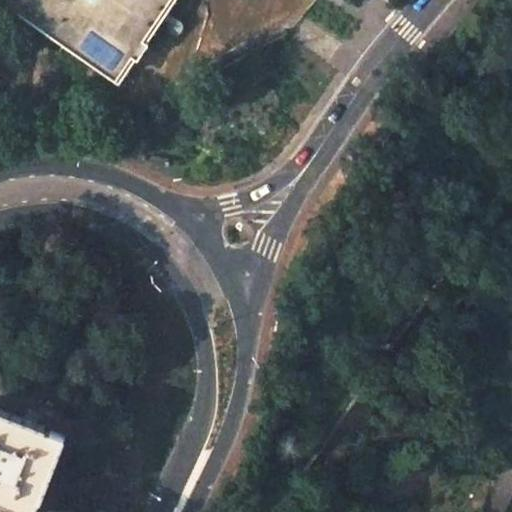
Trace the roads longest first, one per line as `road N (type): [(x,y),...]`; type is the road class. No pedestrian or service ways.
road 1 (unclassified): [(0,218),(63,211),(106,224),(169,267),(191,304)]
road 2 (unclassified): [(199,226),(145,191),(85,171),(0,178)]
road 3 (tertiary): [(176,511),(234,426),(249,320)]
road 4 (tertiary): [(249,320),(269,247),(333,137)]
road 5 (tertiary): [(195,317),(207,369),(205,408),(176,511)]
road 6 (tertiary): [(333,137),(433,0)]
road 7 (tertiary): [(333,137),(284,179),(199,226)]
